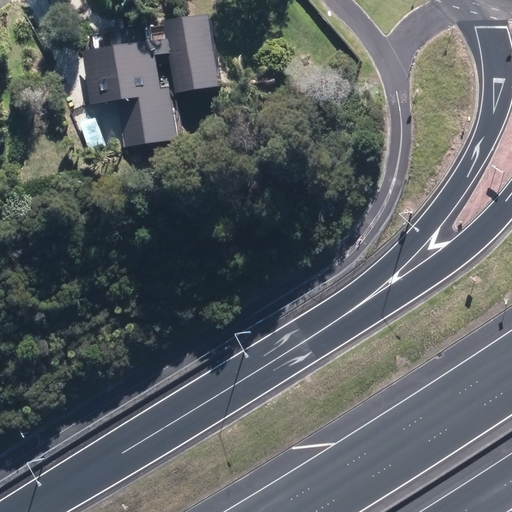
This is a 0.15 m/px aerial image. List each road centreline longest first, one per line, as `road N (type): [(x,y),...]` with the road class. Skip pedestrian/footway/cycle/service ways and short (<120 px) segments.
road 1 (motorway): [(314,334),(423,228),(485,140),(500,88),(483,0)]
road 2 (motorway): [(24,511),(314,334)]
road 3 (motorway): [(314,334),(463,249),(511,198)]
road 4 (motorway): [(314,511),(511,387)]
